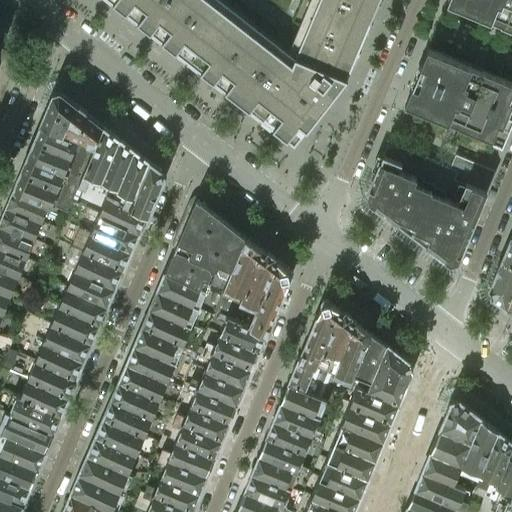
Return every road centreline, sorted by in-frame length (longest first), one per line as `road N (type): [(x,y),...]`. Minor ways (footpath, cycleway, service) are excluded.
road 1 (residential): [(199,139),(40,511)]
road 2 (residential): [(212,511),(323,234)]
road 3 (residential): [(323,234),(417,0)]
road 4 (residential): [(450,332),(379,511)]
road 5 (residential): [(199,139),(55,19)]
road 6 (residential): [(450,332),(511,175)]
road 7 (residential): [(450,332),(323,234)]
road 8 (residential): [(323,234),(199,139)]
road 9 (residential): [(0,154),(55,19)]
